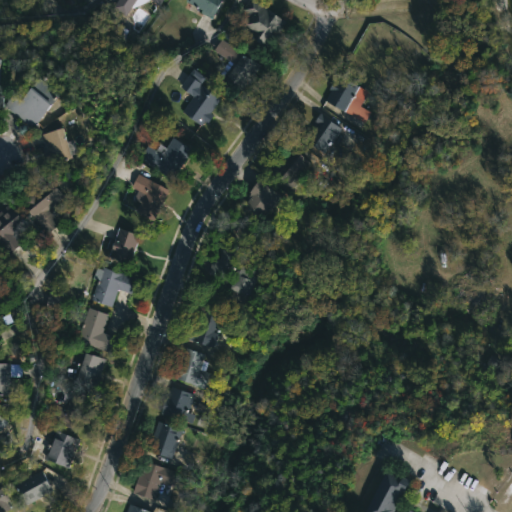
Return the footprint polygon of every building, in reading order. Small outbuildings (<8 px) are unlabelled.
[(162,0),(159,6),(150,0),(129,7),(123,16),(111,8),(116,0),(162,0)] [(221,0),(211,20),(199,13),(200,11),(185,2),(186,0),(221,0)] [(279,37),(274,44),(271,42),(266,48),(248,36),(250,34),(238,26),(247,12),(242,9),(248,0),(255,0),(285,20),(277,32),(281,35),(279,37)] [(213,50),(232,64),(240,53),(221,39),(213,50)] [(240,52),(259,66),(252,75),(256,78),(249,88),(246,85),(241,92),(218,75),(228,61),(232,64),(240,52)] [(212,116),(206,124),(203,122),(200,126),(181,112),(192,96),(179,87),(193,68),(209,79),(203,87),(219,98),(208,113),(212,116)] [(339,75),(368,91),(360,106),(371,112),(366,122),(326,100),(330,91),(328,90),(333,81),(335,83),(339,75)] [(59,97),(32,129),(5,105),(16,93),(20,97),(37,78),(59,97)] [(401,121),(408,105),(398,100),(391,117),(401,121)] [(341,129),(323,154),(302,139),(309,128),(311,130),(315,124),(314,122),(319,114),(341,129)] [(72,160),(47,168),(42,152),(47,150),(43,135),(63,129),(72,160)] [(172,138),(191,151),(172,180),(139,158),(147,146),(155,151),(159,145),(166,149),(172,138)] [(304,171),(292,187),(271,171),(290,146),(311,161),(304,171)] [(162,205),(153,222),(134,212),(139,203),(133,200),(138,191),(131,188),(138,174),(169,191),(162,205)] [(281,194),(271,207),(268,204),(259,218),(242,205),(248,196),(246,195),(258,177),(281,194)] [(48,233),(46,235),(21,204),(50,179),(65,197),(48,211),(58,224),(48,233)] [(14,237),(29,254),(19,263),(10,254),(9,255),(0,244),(0,212),(8,205),(27,226),(14,237)] [(141,237),(130,265),(108,256),(110,249),(106,247),(109,238),(113,240),(118,228),(141,237)] [(238,251),(227,279),(208,272),(219,244),(238,251)] [(102,266),(136,278),(130,293),(117,288),(111,306),(91,299),(98,280),(92,278),(96,267),(101,269),(102,266)] [(257,276),(250,294),(241,290),(240,292),(232,289),(233,287),(230,286),(237,268),(257,276)] [(63,296),(58,313),(38,306),(40,299),(46,301),(50,291),(63,296)] [(110,350),(76,339),(87,306),(108,314),(102,331),(115,336),(110,350)] [(224,317),(213,347),(185,338),(192,319),(194,320),(199,308),(224,317)] [(214,374),(209,390),(174,377),(185,347),(204,354),(202,360),(208,362),(205,371),(214,374)] [(84,351),(105,358),(95,388),(73,380),(76,371),(74,370),(76,364),(72,362),(77,349),(84,351)] [(498,361),(489,355),(483,366),(491,371),(498,361)] [(10,391),(0,391),(0,362),(10,362),(10,391)] [(196,409),(192,419),(186,417),(184,422),(160,413),(170,385),(194,394),(189,407),(196,409)] [(89,409),(81,432),(61,424),(43,412),(50,400),(66,410),(72,390),(93,397),(89,409)] [(0,431),(0,414),(8,421),(0,431)] [(185,440),(182,450),(175,448),(171,458),(146,450),(156,420),(179,428),(176,438),(185,440)] [(75,452),(74,453),(72,452),(66,467),(43,458),(55,429),(80,439),(75,452)] [(177,471),(173,486),(159,482),(153,500),(131,493),(142,460),(177,471)] [(53,490),(27,504),(15,483),(41,469),(53,490)] [(406,490),(406,491),(404,490),(392,511),(364,511),(387,470),(410,483),(406,490)] [(13,507),(2,511),(0,511),(0,487),(3,486),(13,507)] [(147,511),(123,511),(127,503),(148,511),(147,511)]
